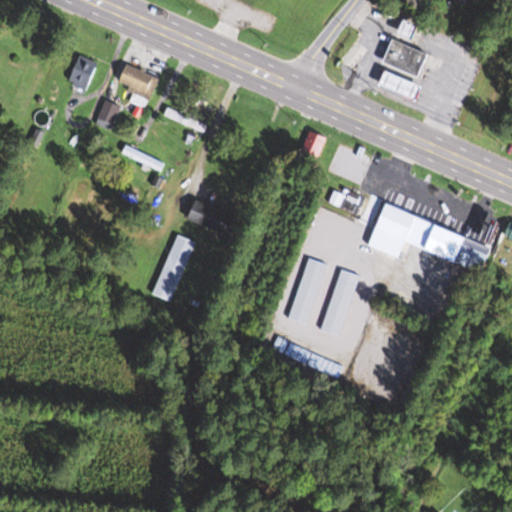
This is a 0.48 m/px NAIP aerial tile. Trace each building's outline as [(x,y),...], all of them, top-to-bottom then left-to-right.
[(413,39),(419,27),(408,21),(401,32),(413,39)] [(384,63),(420,78),(430,54),(394,39),(384,63)] [(101,65),(81,55),(68,82),(88,91),(101,65)] [(117,86),(150,101),(160,79),(127,64),(117,86)] [(424,86),(387,72),(381,86),(418,101),(424,86)] [(95,124),(111,131),(121,107),(106,100),(95,124)] [(207,125),(168,108),(165,117),(203,133),(207,125)] [(302,151),(319,158),(327,136),(310,129),(302,151)] [(123,154),(161,173),(165,165),(126,146),(123,154)] [(354,214),(361,200),(335,188),(328,202),(354,214)] [(188,219),(232,237),(241,217),(196,199),(188,219)] [(369,246),(408,260),(424,217),(385,203),(369,246)] [(482,272),(492,247),(437,225),(427,250),(482,272)] [(153,295),(172,302),(196,241),(177,234),(153,295)] [(289,319),(308,325),(327,264),(308,258),(289,319)] [(360,275),(340,269),(321,331),(340,336),(360,275)]
